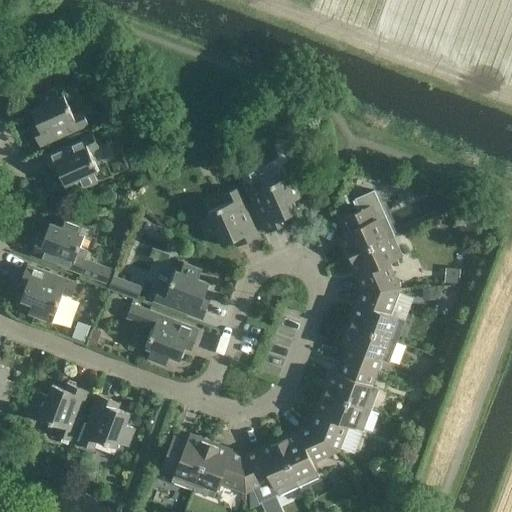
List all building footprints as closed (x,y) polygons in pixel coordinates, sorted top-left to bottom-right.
[(39,130),(33,133),(39,146),(88,125),(82,111),(72,115),(64,95),(59,97),(55,88),(37,96),(41,105),(31,110),(39,130)] [(98,171),(89,151),(98,147),(92,134),(43,155),(50,169),(56,166),(64,186),(75,181),(79,190),(97,182),(93,173),(98,171)] [(255,170),(242,176),(267,233),(281,226),(278,220),(298,211),(293,201),(302,197),(294,179),(285,183),(283,178),(281,179),(276,167),(258,175),(255,170)] [(258,237),(236,188),(223,194),(227,204),(207,212),(209,217),(200,221),(208,239),(217,235),(222,246),(242,237),(244,243),(258,237)] [(346,257),(386,239),(394,235),(374,191),(355,200),(360,211),(339,221),(344,232),(336,235),(346,257)] [(122,202),(134,212),(139,204),(128,195),(122,202)] [(79,234),(82,224),(64,217),(60,227),(49,223),(42,243),(36,240),(30,254),(106,283),(111,269),(84,259),(87,250),(79,247),(83,235),(79,234)] [(395,260),(386,239),(346,257),(361,290),(399,289),(388,264),(395,260)] [(153,301),(202,319),(208,305),(201,303),(209,283),(198,279),(202,269),(183,263),(180,272),(175,270),(168,290),(158,287),(153,301)] [(49,311),(54,313),(62,293),(71,296),(76,282),(27,264),(21,278),(28,280),(20,300),(31,304),(28,313),(46,320),(49,311)] [(460,269),(445,268),(444,282),(458,284),(460,269)] [(108,289),(137,300),(142,286),(113,275),(108,289)] [(361,290),(348,323),(396,341),(413,298),(398,292),(399,289),(361,290)] [(153,327),(146,348),(151,349),(147,359),(165,366),(169,356),(180,360),(187,340),(194,343),(199,329),(132,303),(126,317),(153,327)] [(343,360),(376,373),(381,360),(388,362),(396,341),(348,323),(340,345),(348,347),(343,360)] [(323,391),(363,406),(376,373),(343,360),(338,373),(330,370),(323,391)] [(0,364),(0,398),(7,401),(14,383),(5,379),(9,368),(0,364)] [(39,418),(59,426),(56,435),(70,440),(88,390),(75,385),(72,392),(52,384),(48,395),(39,391),(32,410),(41,413),(39,418)] [(309,424),(337,451),(347,426),(355,429),(363,406),(323,391),(309,424)] [(125,424),(127,419),(129,413),(109,406),(112,399),(98,394),(79,444),(93,449),(96,440),(116,447),(118,442),(128,446),(134,428),(125,424)] [(309,424),(277,440),(297,487),(298,486),(300,489),(318,481),(317,478),(318,477),(312,463),(337,451),(309,424)] [(195,483),(210,443),(189,435),(186,442),(172,437),(160,469),(174,475),(171,481),(192,489),(190,495),(208,502),(211,496),(213,497),(216,491),(195,483)] [(244,455),(245,493),(270,482),(273,489),(274,488),(277,495),(297,487),(277,440),(244,455)] [(219,484),(245,493),(244,455),(210,443),(195,483),(216,491),(219,484)]
